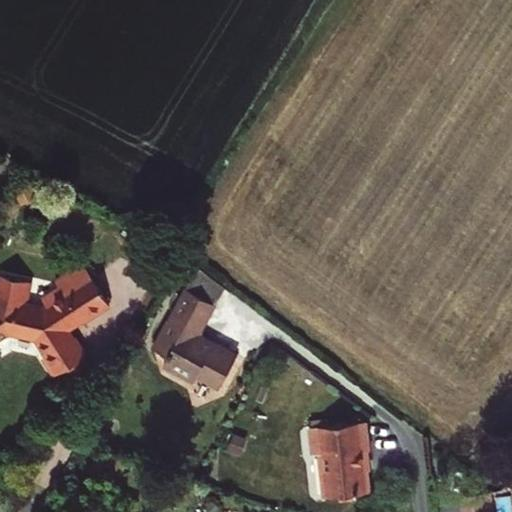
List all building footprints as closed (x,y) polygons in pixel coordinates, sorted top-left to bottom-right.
[(73,340),(68,331),(68,324),(73,321),(82,324),(111,305),(83,264),(56,282),(60,288),(42,299),(45,304),(39,307),(27,304),(23,303),(28,282),(0,275),(0,341),(11,334),(38,341),(48,356),(43,358),(55,376),(67,368),(73,376),(89,366),(84,357),(87,356),(76,338),(73,340)] [(32,283),(28,282),(23,303),(27,304),(32,283)] [(178,366),(174,374),(202,391),(206,384),(228,398),(247,367),(224,352),(221,357),(211,350),(213,346),(214,343),(209,341),(226,314),(198,297),(184,322),(184,328),(179,328),(162,357),(178,366)] [(68,331),(82,324),(73,321),(68,324),(68,331)] [(221,357),(224,352),(213,346),(211,350),(221,357)] [(373,497),(371,476),(369,456),(375,455),(373,427),(316,432),(318,458),(325,458),(328,500),(343,498),(344,504),(359,503),(358,498),(373,497)]
